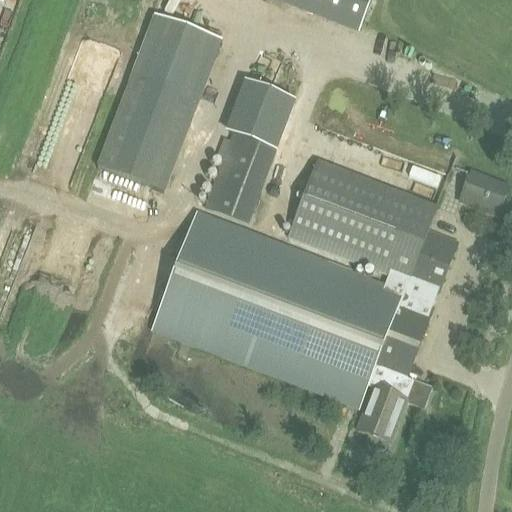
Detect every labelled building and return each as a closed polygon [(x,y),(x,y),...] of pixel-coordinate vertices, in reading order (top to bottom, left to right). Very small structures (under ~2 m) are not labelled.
[(144,187),(180,92),(200,99),(222,42),(157,17),(135,74),(99,170),(144,187)] [(247,70),(225,119),(278,142),(299,92),(247,70)] [(220,159),(227,162),(208,211),(249,227),(277,153),(236,137),(234,144),(226,141),(220,159)] [(458,246),(427,234),(437,209),(323,165),(294,241),(394,280),(389,292),(198,219),(155,331),(360,410),(375,371),(389,376),(382,394),(375,391),(358,434),(368,438),(366,442),(366,446),(369,450),(380,454),(384,453),(387,450),(388,446),(391,447),(407,404),(395,399),(402,380),(407,382),(433,312),(432,311),(438,295),(440,295),(458,246)] [(460,205),(498,219),(508,191),(471,177),(460,205)] [(95,194),(142,212),(147,199),(99,181),(95,194)] [(43,303),(33,336),(54,343),(64,313),(52,309),(57,295),(42,290),(39,301),(43,303)] [(493,324),(504,328),(506,320),(496,316),(493,324)]
